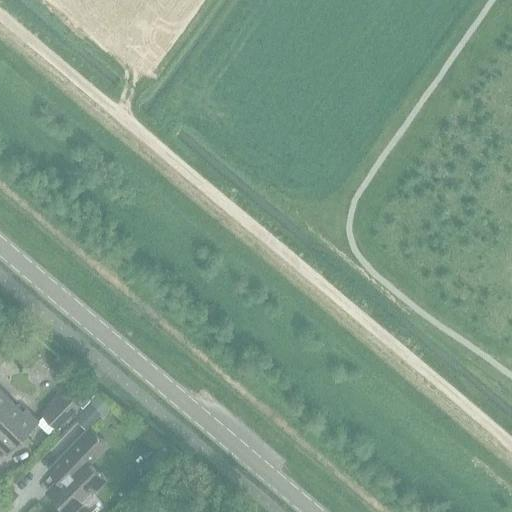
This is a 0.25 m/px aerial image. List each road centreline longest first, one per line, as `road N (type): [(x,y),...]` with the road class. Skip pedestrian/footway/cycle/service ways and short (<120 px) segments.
road 1 (unclassified): [(511,446),(0,14)]
road 2 (tertiary): [(308,511),(0,249)]
